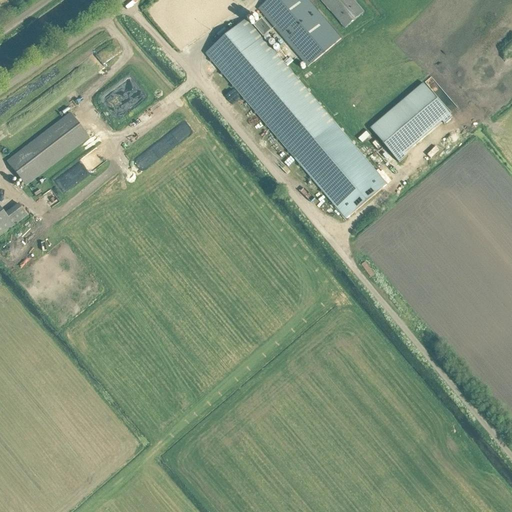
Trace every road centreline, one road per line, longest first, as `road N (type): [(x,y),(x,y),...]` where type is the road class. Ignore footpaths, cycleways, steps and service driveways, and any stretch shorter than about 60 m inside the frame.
road 1 (unclassified): [(511,457),(126,6)]
road 2 (unclassified): [(0,90),(126,6)]
